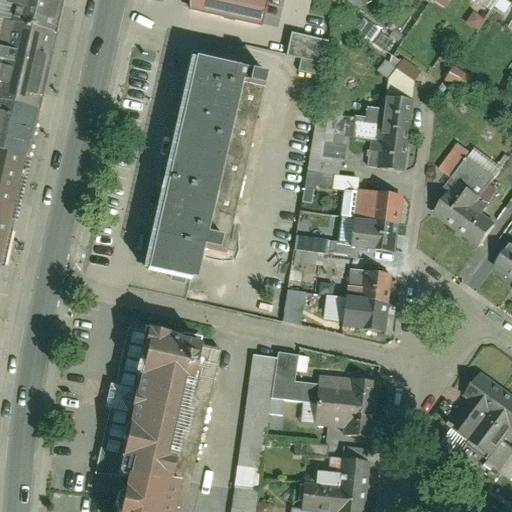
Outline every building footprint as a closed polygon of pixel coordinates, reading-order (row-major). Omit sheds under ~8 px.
[(0,241),(60,0),(5,0),(0,22),(0,241)] [(186,0),(186,2),(187,10),(188,20),(259,36),(267,0),(186,0)] [(342,0),(358,9),(363,0),(342,0)] [(297,76),(319,80),(330,19),(307,15),(303,38),(290,35),(286,57),(300,60),(297,76)] [(200,247),(227,254),(267,76),(196,60),(149,273),(192,282),(200,247)] [(402,62),(387,84),(404,96),(419,73),(402,62)] [(406,172),(409,97),(380,96),(377,170),(406,172)] [(398,250),(400,190),(370,189),(368,249),(398,250)] [(502,221),(461,192),(443,216),(483,246),(502,221)] [(511,243),(499,261),(511,270),(511,243)] [(387,328),(388,274),(358,273),(356,327),(387,328)] [(286,291),(281,322),(299,325),(304,294),(286,291)] [(193,511),(199,486),(190,484),(219,354),(131,331),(118,388),(111,386),(105,410),(112,411),(98,476),(124,479),(117,511),(193,511)] [(252,358),(229,511),(253,511),(275,362),(252,358)] [(373,440),(378,380),(320,376),(315,436),(373,440)] [(490,459),(511,429),(511,407),(478,383),(446,427),(490,459)] [(361,511),(368,461),(341,458),(338,490),(291,485),(289,507),(331,511),(361,511)]
